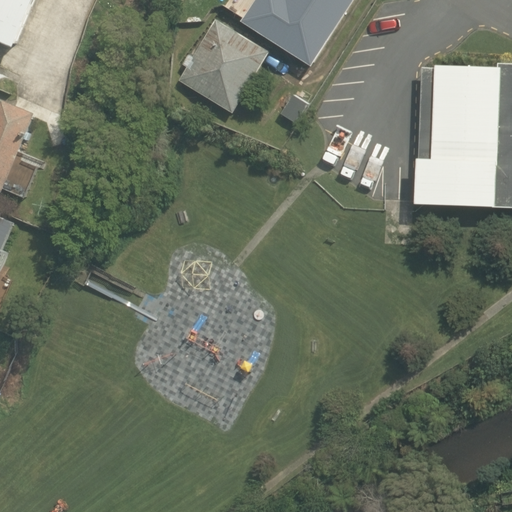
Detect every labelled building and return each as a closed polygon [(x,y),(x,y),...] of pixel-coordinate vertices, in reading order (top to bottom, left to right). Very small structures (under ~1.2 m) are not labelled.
[(0,0),(0,49),(2,46),(16,52),(38,0),(0,0)] [(259,0),(242,29),(318,74),(362,0),(259,0)] [(182,82),(236,116),(274,57),(220,23),(182,82)] [(450,211),(511,212),(511,70),(424,68),(420,210),(450,211)] [(0,191),(7,194),(40,117),(6,102),(0,116),(0,191)] [(6,251),(16,225),(0,218),(0,280),(11,253),(6,251)]
